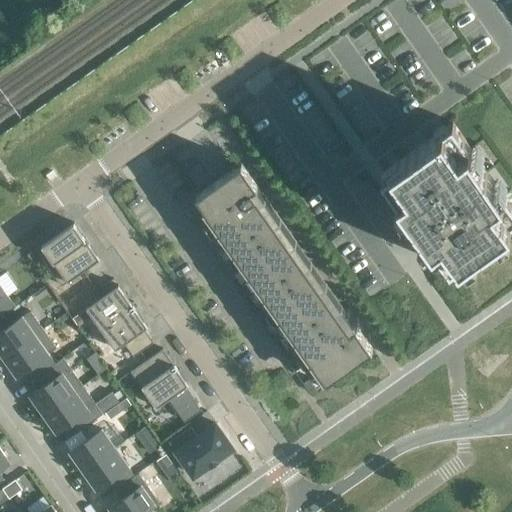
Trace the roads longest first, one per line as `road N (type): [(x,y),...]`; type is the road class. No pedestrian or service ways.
road 1 (residential): [(82,185),(307,511)]
road 2 (residential): [(82,185),(342,0)]
road 3 (secondary): [(511,422),(396,449),(307,511)]
road 4 (residential): [(0,407),(73,511)]
